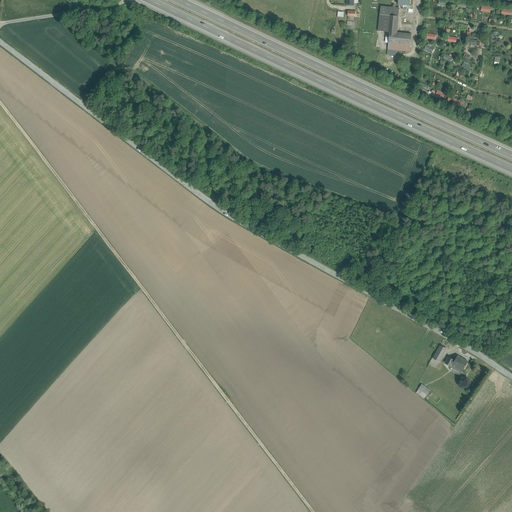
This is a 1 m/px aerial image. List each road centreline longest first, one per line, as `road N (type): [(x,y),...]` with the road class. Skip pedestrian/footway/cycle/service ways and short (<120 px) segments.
road 1 (tertiary): [(0,42),(220,210),(511,377)]
road 2 (track): [(312,511),(0,102)]
road 3 (motorway): [(149,0),(511,168)]
road 4 (track): [(403,223),(254,165),(123,67),(84,106)]
road 5 (motorway): [(511,155),(177,0)]
road 6 (unclassified): [(0,23),(126,0)]
